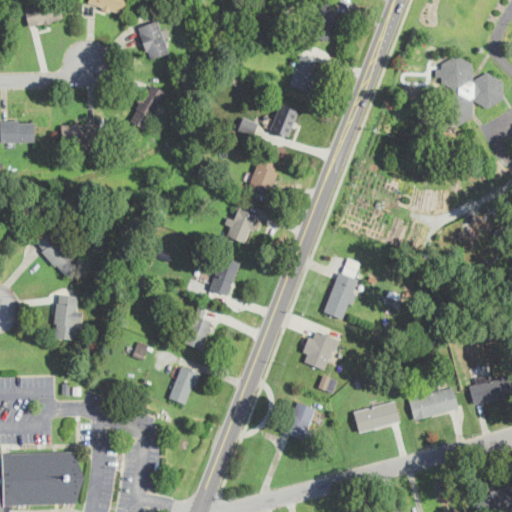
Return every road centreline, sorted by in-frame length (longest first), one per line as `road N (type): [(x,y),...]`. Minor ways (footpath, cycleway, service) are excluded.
road 1 (tertiary): [(194,511),(394,0)]
road 2 (residential): [(214,511),(511,434)]
